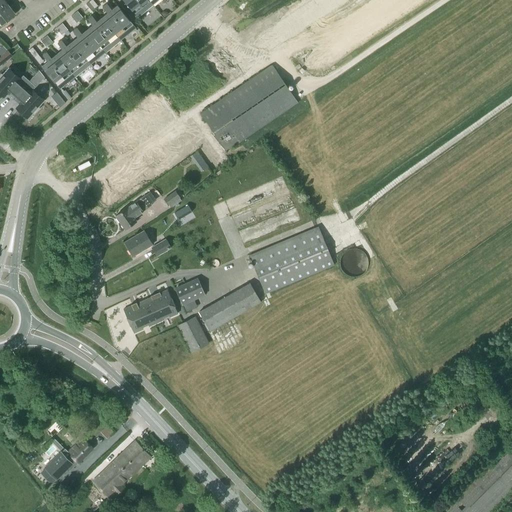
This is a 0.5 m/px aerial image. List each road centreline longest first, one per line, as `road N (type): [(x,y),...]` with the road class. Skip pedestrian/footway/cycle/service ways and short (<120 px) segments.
road 1 (track): [(247,251),(346,217),(511,100)]
road 2 (tertiary): [(29,164),(201,9)]
road 3 (residential): [(70,197),(255,84)]
road 4 (primary): [(239,511),(107,374)]
road 5 (residential): [(92,322),(94,249),(70,197)]
